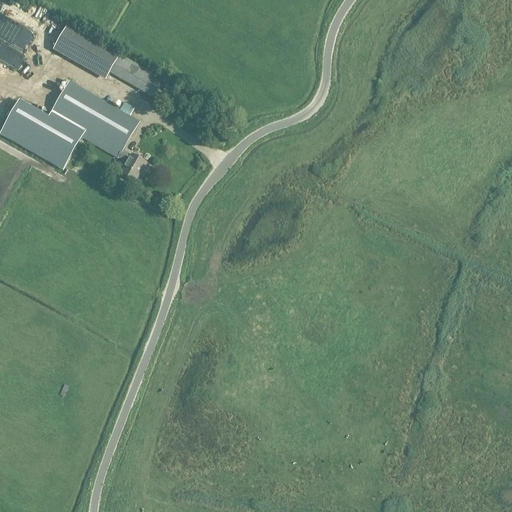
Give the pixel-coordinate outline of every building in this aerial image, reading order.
[(0,4),(0,14),(5,17),(9,10),(0,4)] [(15,52),(24,33),(0,21),(0,60),(19,69),(25,56),(15,52)] [(52,49),(104,80),(118,56),(66,26),(52,49)] [(110,74),(153,99),(163,82),(119,57),(110,74)] [(135,185),(140,177),(142,179),(149,166),(131,155),(131,157),(123,152),(139,123),(69,83),(48,120),(80,139),(118,160),(119,159),(126,164),(119,176),(135,185)] [(80,139),(48,120),(18,103),(0,133),(0,134),(62,170),(80,139)]
